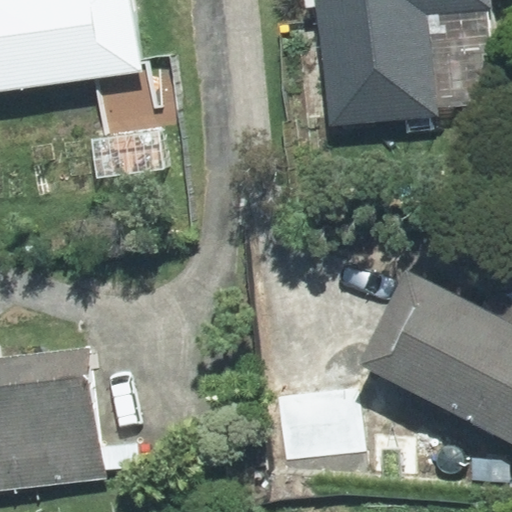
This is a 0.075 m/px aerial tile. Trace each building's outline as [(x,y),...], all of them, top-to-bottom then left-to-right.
[(0,0),(0,80),(142,61),(133,0),(0,0)] [(320,0),(329,119),(440,111),(433,4),(488,0),(320,0)] [(359,354),(511,432),(511,293),(493,284),(486,297),(408,257),(359,354)] [(0,484),(112,472),(98,339),(0,349),(0,484)] [(413,433),(371,432),(370,471),(411,472),(413,433)]
